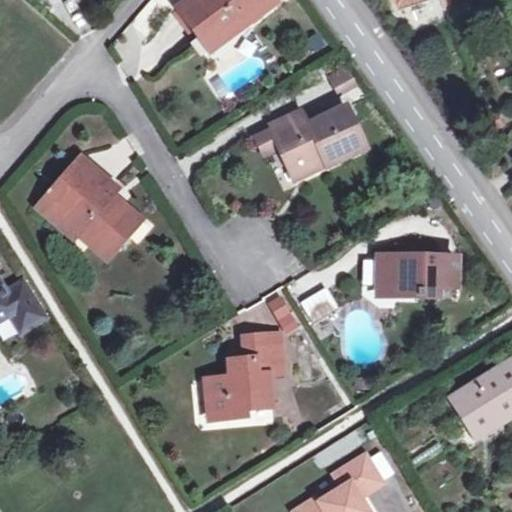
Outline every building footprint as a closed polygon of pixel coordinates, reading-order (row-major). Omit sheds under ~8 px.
[(188,0),(176,10),(199,40),(214,29),(224,42),(276,5),(272,0),(203,0),(198,4),(195,0),(188,0)] [(397,0),(401,9),(428,0),(397,0)] [(209,53),(224,42),(214,29),(199,40),(209,53)] [(348,67),(329,76),(339,96),(358,87),(348,67)] [(316,124),(348,110),(344,102),(313,117),(316,124)] [(316,124),(313,117),(312,114),(271,132),(290,174),(328,157),(332,166),(366,151),(348,110),(316,124)] [(272,160),(281,189),(290,186),(281,157),(272,160)] [(80,160),(74,166),(111,197),(117,190),(80,160)] [(74,166),(41,204),(68,229),(89,247),(99,235),(117,251),(142,223),(123,207),(116,214),(105,205),(111,197),(74,166)] [(63,235),(68,229),(41,204),(36,210),(63,235)] [(107,263),(117,251),(99,235),(89,247),(107,263)] [(378,258),(378,287),(395,288),(395,298),(439,300),(439,289),(456,290),(456,261),(378,258)] [(0,279),(0,323),(12,316),(22,334),(47,320),(26,285),(9,295),(0,279)] [(377,298),(395,298),(395,288),(378,287),(377,298)] [(301,299),(307,323),(338,314),(332,291),(301,299)] [(265,308),(274,324),(287,317),(278,301),(265,308)] [(202,382),(206,416),(224,414),(225,422),(246,420),(245,413),(271,410),(269,376),(283,375),(280,336),(240,339),(242,361),(243,369),(227,370),(227,380),(202,382)] [(226,363),(227,370),(243,369),(242,361),(226,363)] [(498,410),(506,422),(511,418),(511,367),(510,364),(450,401),(468,428),(498,410)] [(475,441),(506,422),(498,410),(468,428),(475,441)] [(206,424),(225,422),(224,414),(206,416),(206,424)] [(366,511),(354,493),(360,489),(364,495),(381,484),(363,457),(332,477),(340,490),(318,504),(315,499),(295,511),(366,511)]
